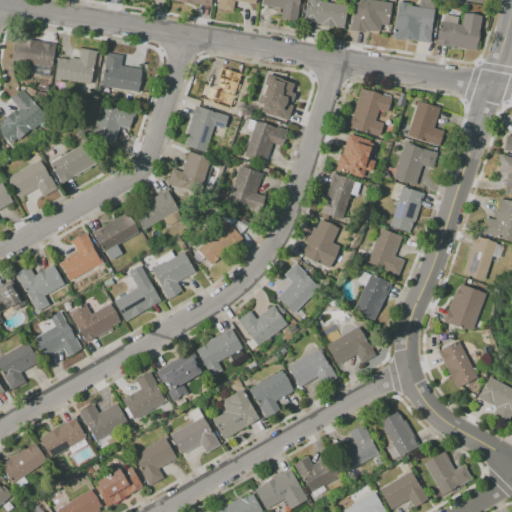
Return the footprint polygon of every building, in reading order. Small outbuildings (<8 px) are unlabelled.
[(217,8),(218,0),(255,0),(255,4),(235,0),(233,11),(217,8)] [(299,0),(298,7),(299,7),(296,21),(280,19),(282,9),(261,5),(261,0),(299,0)] [(320,0),(320,1),(347,5),(343,28),(302,22),(305,0),(320,0)] [(373,0),(392,3),(388,26),(380,25),(379,32),(376,31),(376,32),(371,31),(371,30),(369,30),(369,31),(365,31),(365,33),(350,30),(353,12),(350,12),(352,0),(373,0)] [(434,10),(431,28),(432,28),(430,37),(431,37),(429,43),(401,38),(401,39),(397,39),(397,38),(392,37),(399,1),(409,3),(408,5),(434,10)] [(481,17),(476,45),(478,45),(477,51),(435,44),(436,39),(438,39),(441,21),(461,25),(463,13),(473,14),(481,17)] [(14,61),(18,39),(26,40),(26,39),(40,42),(59,45),(55,68),(14,61)] [(83,49),(100,52),(100,55),(99,55),(93,85),(58,79),(60,62),(59,62),(59,59),(72,61),(72,58),(82,60),(83,52),(82,52),(83,49)] [(109,54),(125,56),(124,67),(144,70),(141,93),(105,87),(108,69),(107,69),(109,54)] [(201,101),(206,84),(209,85),(208,86),(216,88),(219,79),(222,80),(225,69),(244,75),(233,109),(215,104),(203,101),(201,101)] [(296,106),(291,122),(284,120),(284,119),(259,111),(270,76),(292,83),(285,103),(296,106)] [(382,137),(355,128),(355,129),(351,128),(364,88),(394,98),(389,112),(381,110),(377,121),(386,124),(382,137)] [(25,90),(50,118),(34,132),(33,130),(20,142),(19,140),(15,144),(2,130),(6,127),(3,123),(14,113),(15,114),(18,111),(19,113),(22,110),(13,100),(25,90)] [(441,147),(409,137),(420,102),(442,109),(436,129),(446,132),(441,147)] [(105,105),(137,114),(132,130),(122,127),(116,147),(95,141),(105,105)] [(199,106),(221,113),(221,114),(231,117),(227,129),(217,126),(208,153),(189,147),(190,145),(188,144),(191,135),(189,134),(199,106)] [(289,131),(284,147),(275,144),(268,164),(246,157),(258,123),(277,129),(277,128),(279,129),(280,128),(288,131),(288,130),(289,131)] [(511,135),(505,134),(502,150),(511,151),(511,135)] [(364,179),(338,171),(340,163),(339,163),(342,155),(344,156),(351,135),(372,142),(372,144),(375,145),(370,160),(377,162),(374,173),(367,171),(364,179)] [(434,170),(424,167),(418,186),(396,179),(407,143),(417,146),(417,148),(434,153),(439,154),(434,170)] [(53,164),(87,144),(98,164),(64,185),(62,181),(62,180),(53,164)] [(193,151),(214,158),(203,193),(186,187),(186,189),(171,184),(176,168),(186,171),(193,151)] [(504,194),(511,194),(511,157),(499,156),(497,170),(507,172),(504,194)] [(11,179),(42,161),(51,177),(52,177),(59,190),(46,198),(40,189),(22,199),(11,179)] [(242,167),(265,175),(258,195),(268,198),(262,213),(249,208),(231,201),(242,167)] [(356,182),(345,220),(324,213),(335,174),(340,176),(339,177),(356,182)] [(0,182),(1,182),(12,201),(0,208),(0,182)] [(426,194),(417,222),(415,222),(412,233),(411,232),(392,227),(404,187),(426,194)] [(171,191),(182,211),(181,212),(185,220),(171,228),(167,220),(147,231),(135,211),(171,191)] [(511,200),(511,239),(499,237),(499,235),(485,233),(488,218),(498,220),(499,213),(498,213),(501,198),(511,200)] [(128,214),(130,217),(132,215),(143,232),(121,245),(126,253),(114,260),(109,252),(108,252),(99,236),(98,237),(96,233),(128,214)] [(200,251),(217,235),(214,233),(228,220),(246,239),(224,260),(222,258),(214,265),(208,258),(203,262),(197,255),(201,251),(200,251)] [(324,266),(307,258),(304,257),(309,246),(308,245),(316,229),(318,230),(323,221),(341,230),(324,266)] [(400,277),(369,265),(382,229),(404,238),(397,258),(406,261),(400,277)] [(89,234),(90,236),(89,236),(96,247),(95,248),(100,256),(102,255),(107,264),(98,270),(97,268),(73,282),(64,267),(63,268),(61,265),(72,258),(71,256),(79,251),(75,244),(74,245),(73,243),(89,234)] [(486,281),(464,274),(476,237),(498,244),(486,281)] [(186,253),(198,273),(179,283),(185,293),(171,301),(164,288),(164,287),(154,270),(161,266),(157,261),(174,252),(177,258),(186,253)] [(296,315),(279,299),(294,284),(286,276),(298,265),(309,275),(308,276),(321,289),(296,315)] [(56,266),(67,285),(47,297),(52,306),(40,313),(33,302),(34,301),(26,288),(25,288),(18,275),(19,275),(19,274),(25,270),(25,271),(32,268),(37,277),(56,266)] [(144,266),(165,302),(129,322),(117,301),(141,288),(132,272),(144,266)] [(394,284),(376,322),(355,312),(374,274),(394,284)] [(15,280),(30,305),(26,307),(27,307),(21,310),(17,311),(15,307),(3,314),(4,315),(3,315),(7,322),(0,326),(0,287),(3,286),(4,287),(15,280)] [(474,330),(464,330),(445,322),(455,294),(456,295),(459,288),(460,289),(461,284),(487,294),(474,330)] [(113,305),(123,322),(115,327),(115,328),(90,343),(88,340),(88,341),(72,314),(89,304),(95,315),(113,305)] [(260,348),(240,321),(252,312),(258,321),(264,317),(263,316),(275,307),(278,311),(289,326),(260,348)] [(67,321),(83,348),(84,347),(85,349),(70,358),(65,349),(48,359),(37,339),(67,321)] [(340,366),(329,346),(360,328),(377,357),(364,365),(358,355),(340,366)] [(245,349),(220,363),(225,371),(215,377),(210,369),(209,370),(200,352),(200,351),(209,345),(208,344),(234,329),(245,349)] [(479,379),(459,390),(440,353),(460,342),(479,379)] [(28,383),(14,391),(7,378),(8,378),(0,362),(0,360),(30,343),(41,363),(23,374),(28,383)] [(301,389),(289,368),(321,350),(321,351),(323,350),(327,357),(325,358),(330,367),(331,366),(339,379),(325,387),(319,378),(301,389)] [(159,373),(170,367),(170,366),(191,353),(192,355),(196,353),(207,372),(185,385),(190,395),(176,403),(159,373)] [(251,391),(284,372),(295,392),(277,403),(281,411),(267,420),(266,418),(251,391)] [(126,403),(137,397),(135,394),(143,390),(139,383),(138,381),(152,373),(168,402),(136,420),(126,403)] [(511,389),(511,419),(508,426),(494,418),(499,409),(479,398),(491,378),(511,389)] [(245,391),(262,420),(227,440),(215,421),(229,412),(226,406),(227,401),(245,391)] [(82,414),(95,406),(101,415),(119,404),(131,424),(99,442),(90,426),(89,426),(82,414)] [(402,459),(381,423),(399,413),(399,414),(400,413),(405,422),(407,421),(422,447),(402,459)] [(173,436),(205,417),(214,433),(215,433),(222,446),(208,454),(203,445),(185,455),(173,436)] [(42,439),(77,419),(89,439),(54,459),(42,439)] [(381,455),(350,474),(338,454),(357,443),(351,434),(365,426),(373,438),(371,439),(381,455)] [(168,439),(179,459),(161,470),(166,479),(152,487),(144,474),(146,473),(136,457),(168,439)] [(3,467),(27,449),(29,451),(38,445),(49,462),(16,485),(3,467)] [(443,496),(425,465),(445,453),(456,471),(465,466),(473,479),(443,496)] [(315,467),(334,456),(345,476),(325,487),(329,494),(316,501),(295,466),(310,457),(315,467)] [(134,468),(145,487),(110,508),(98,488),(101,487),(99,483),(122,469),(125,473),(134,468)] [(268,511),(258,493),(263,490),(261,488),(292,470),(304,491),(268,511)] [(393,511),(381,491),(413,473),(422,488),(423,487),(430,501),(416,509),(411,500),(393,511)] [(0,484),(3,488),(5,486),(14,497),(0,508),(0,484)] [(93,490),(104,507),(101,509),(103,511),(101,511),(60,511),(93,490)] [(345,511),(378,494),(387,511),(345,511)] [(219,511),(244,498),(245,501),(255,495),(265,511),(219,511)]
